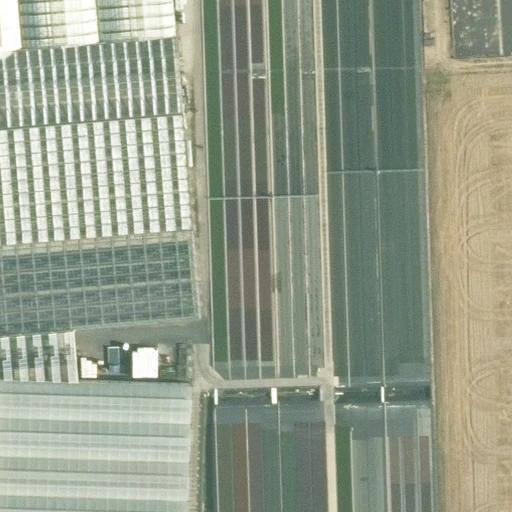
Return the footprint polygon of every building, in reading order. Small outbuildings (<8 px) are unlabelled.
[(16,0),(0,0),(0,49),(20,47),(16,0)] [(16,0),(20,47),(175,34),(171,0),(16,0)] [(0,127),(181,112),(175,34),(20,47),(0,49),(0,127)] [(0,127),(0,333),(72,328),(198,317),(181,112),(0,127)] [(72,328),(0,333),(0,511),(185,511),(190,382),(76,379),(72,328)]
